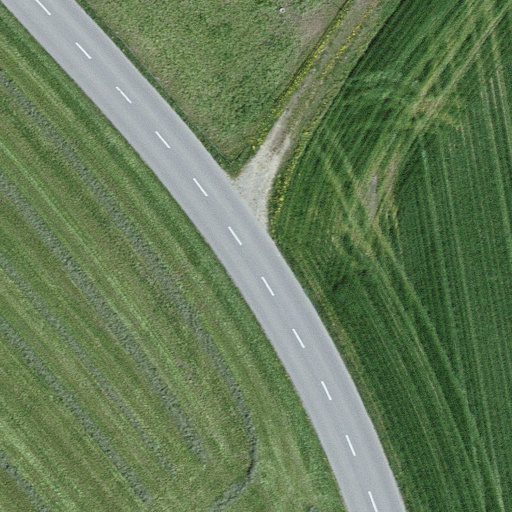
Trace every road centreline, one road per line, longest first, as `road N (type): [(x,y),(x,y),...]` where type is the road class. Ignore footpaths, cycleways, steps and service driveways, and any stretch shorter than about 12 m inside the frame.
road 1 (tertiary): [(378,511),(338,412),(229,232),(34,0)]
road 2 (track): [(357,0),(267,133),(229,232)]
